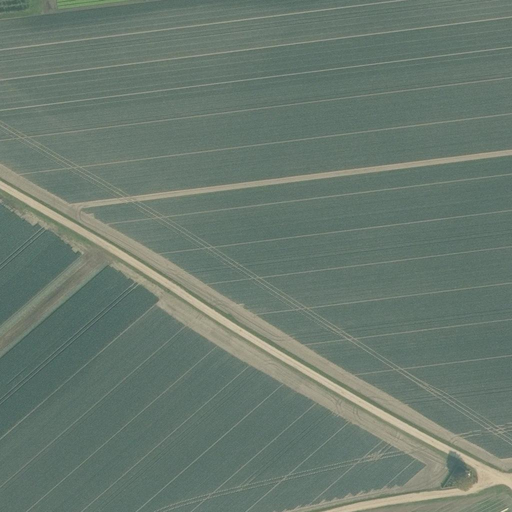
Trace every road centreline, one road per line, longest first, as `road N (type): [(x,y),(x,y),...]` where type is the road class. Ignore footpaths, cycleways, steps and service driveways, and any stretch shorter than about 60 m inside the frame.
road 1 (track): [(508,482),(0,185)]
road 2 (track): [(511,481),(353,511)]
